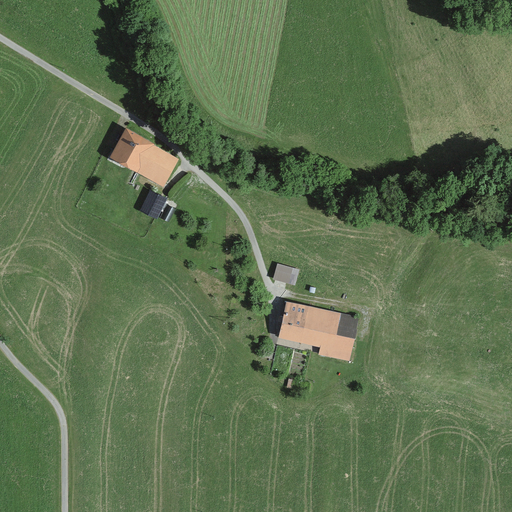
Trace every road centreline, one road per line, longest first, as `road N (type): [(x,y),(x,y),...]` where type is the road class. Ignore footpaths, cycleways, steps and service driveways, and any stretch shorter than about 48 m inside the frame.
road 1 (residential): [(271,294),(235,207),(169,143),(0,36)]
road 2 (residential): [(63,511),(58,410),(0,344)]
